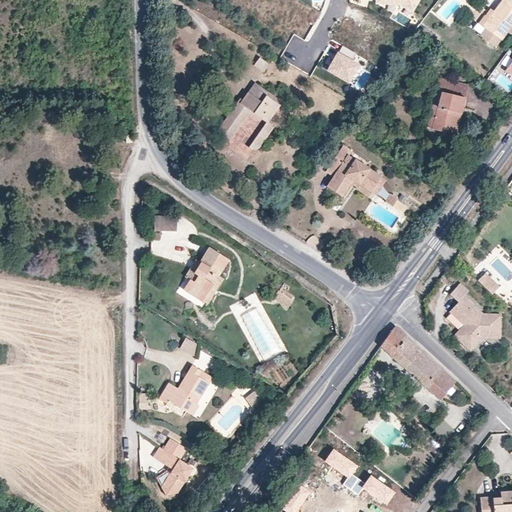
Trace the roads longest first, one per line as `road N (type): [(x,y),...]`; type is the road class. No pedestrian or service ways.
road 1 (residential): [(129,433),(130,183),(157,157)]
road 2 (tertiary): [(157,157),(193,193),(382,313)]
road 3 (unknown): [(163,257),(197,227),(215,224),(256,247),(259,274),(241,299),(206,311),(169,293),(162,272)]
road 4 (secondary): [(382,313),(224,511)]
road 5 (secondary): [(511,139),(389,305)]
road 6 (tertiary): [(141,0),(143,122),(157,157)]
road 7 (residential): [(389,305),(502,413)]
road 8 (residential): [(419,511),(502,413)]
